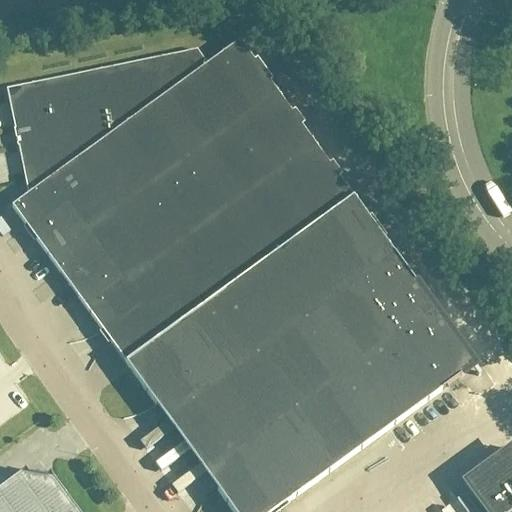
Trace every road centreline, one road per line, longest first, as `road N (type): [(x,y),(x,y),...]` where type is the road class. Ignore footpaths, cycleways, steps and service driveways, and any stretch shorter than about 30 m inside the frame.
road 1 (unclassified): [(511,251),(469,200),(442,121),(449,43),(464,0)]
road 2 (unclassified): [(128,511),(0,306)]
road 3 (unclassified): [(393,511),(511,416)]
